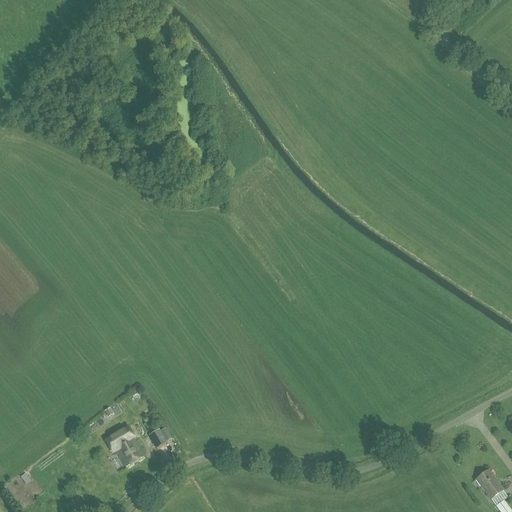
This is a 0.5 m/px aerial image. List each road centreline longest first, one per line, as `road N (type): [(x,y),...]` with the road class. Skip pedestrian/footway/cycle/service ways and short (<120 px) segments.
road 1 (unclassified): [(126,511),(191,462),(223,457),(342,471),(386,461),(511,384)]
road 2 (unclassified): [(511,96),(449,44),(452,0)]
